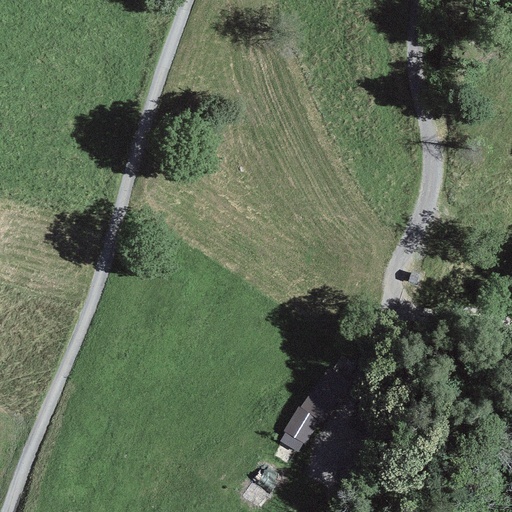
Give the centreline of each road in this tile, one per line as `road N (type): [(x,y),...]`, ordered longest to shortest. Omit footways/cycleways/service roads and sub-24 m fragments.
road 1 (unclassified): [(7,511),(83,320),(187,0)]
road 2 (track): [(511,330),(472,313),(382,313)]
